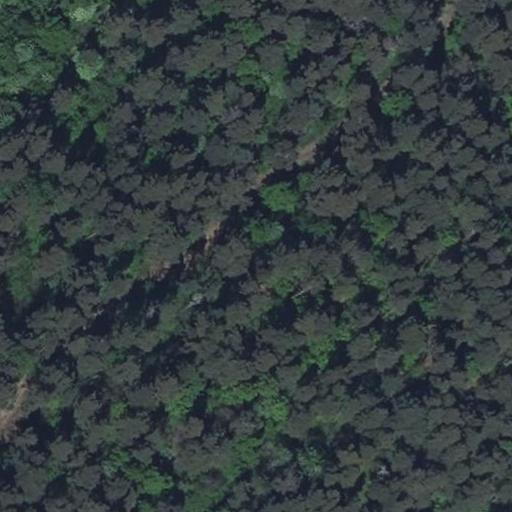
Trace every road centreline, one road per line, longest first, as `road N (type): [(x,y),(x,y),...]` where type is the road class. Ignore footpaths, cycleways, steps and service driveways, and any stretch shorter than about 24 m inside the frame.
road 1 (track): [(0,400),(161,249),(242,190),(295,0)]
road 2 (track): [(242,190),(258,193),(300,161),(365,48),(406,0)]
road 3 (track): [(0,128),(106,0)]
